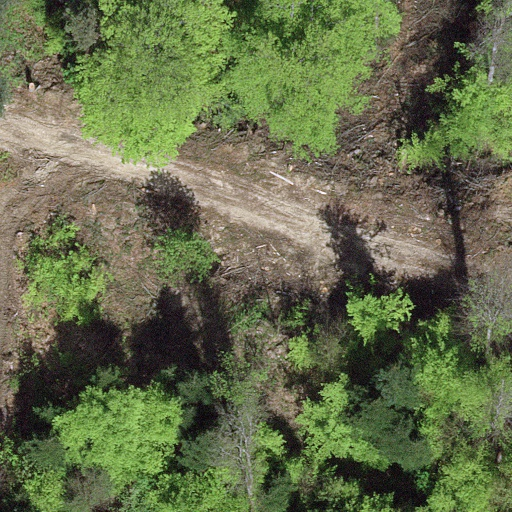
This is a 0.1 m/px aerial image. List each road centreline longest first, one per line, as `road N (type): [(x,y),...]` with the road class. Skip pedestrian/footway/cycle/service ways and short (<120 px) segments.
road 1 (track): [(17,138),(235,387),(402,511)]
road 2 (track): [(0,133),(247,196),(510,289)]
